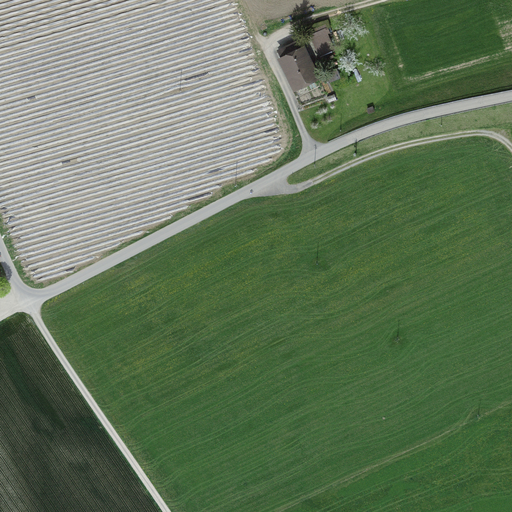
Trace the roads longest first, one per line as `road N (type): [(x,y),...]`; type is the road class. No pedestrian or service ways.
road 1 (unclassified): [(0,247),(21,288),(47,293),(349,138),(511,95)]
road 2 (track): [(0,316),(29,292),(41,326),(166,511)]
road 3 (track): [(272,177),(296,188),(376,153),(460,134),(492,134),(511,148)]
road 4 (track): [(377,0),(316,17),(271,42),(313,156)]
